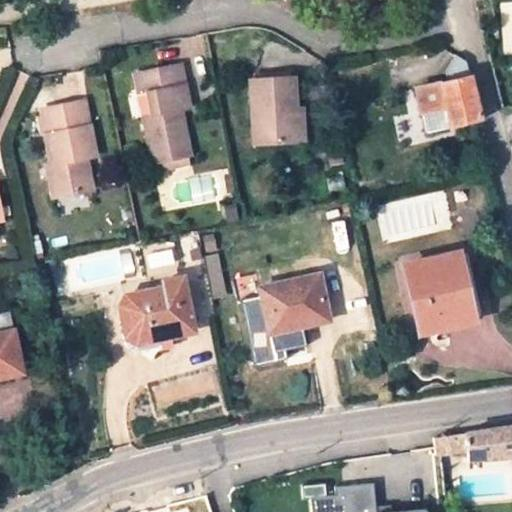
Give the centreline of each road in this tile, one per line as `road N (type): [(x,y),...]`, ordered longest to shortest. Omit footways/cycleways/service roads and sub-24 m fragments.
road 1 (tertiary): [(511,403),(162,461),(42,511)]
road 2 (unclassified): [(511,206),(461,0)]
